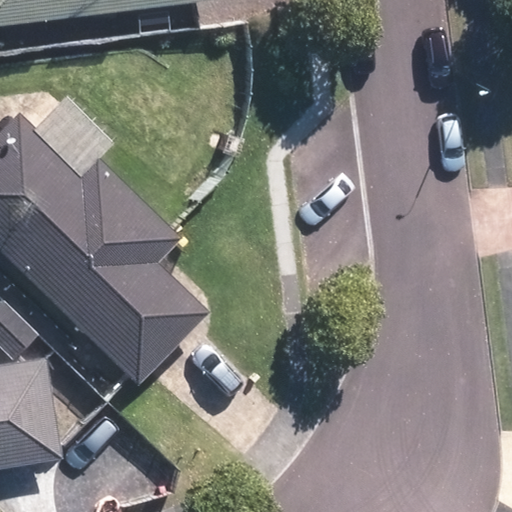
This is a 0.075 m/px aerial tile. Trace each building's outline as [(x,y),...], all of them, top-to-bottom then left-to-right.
[(0,0),(0,21),(170,0),(0,0)] [(76,169),(14,108),(0,121),(0,246),(136,381),(208,309),(155,256),(182,230),(98,147),(76,169)] [(0,295),(0,345),(9,355),(34,331),(0,295)] [(0,461),(51,454),(36,356),(0,360),(0,461)] [(102,401),(81,423),(142,482),(164,459),(102,401)]
